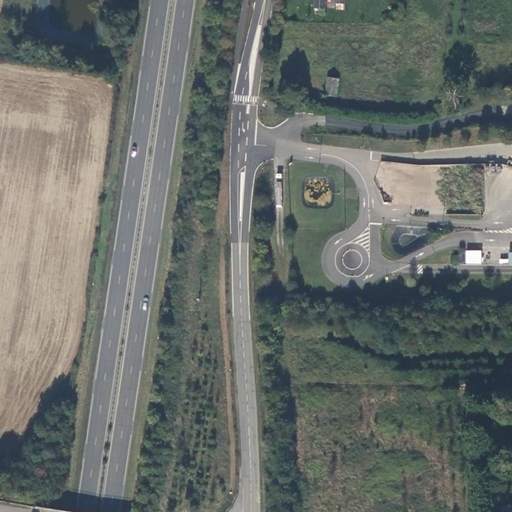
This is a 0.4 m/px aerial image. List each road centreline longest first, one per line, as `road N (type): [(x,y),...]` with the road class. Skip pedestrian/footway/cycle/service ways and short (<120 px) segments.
road 1 (trunk): [(110,511),(186,0)]
road 2 (trunk): [(160,0),(85,511)]
road 3 (tertiary): [(250,511),(239,244),(244,142)]
road 4 (unclassified): [(244,142),(273,144),(297,124),(316,121),(423,127),(511,109)]
road 5 (tertiary): [(244,142),(264,0)]
